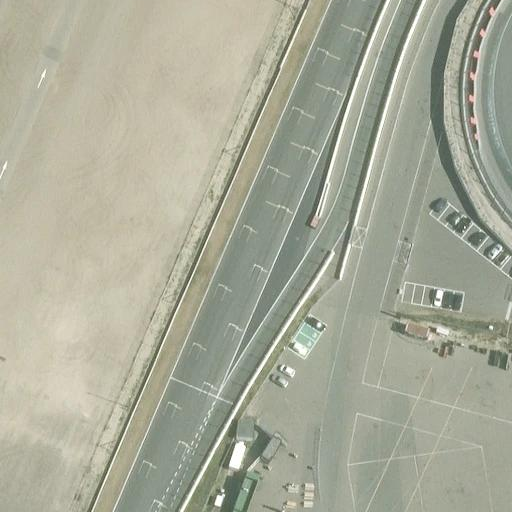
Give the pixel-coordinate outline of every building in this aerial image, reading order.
[(138,0),(0,388),(0,511),(65,511),(92,439),(78,434),(58,407),(75,413),(77,407),(93,429),(89,432),(101,436),(147,306),(145,303),(114,326),(119,309),(92,272),(110,222),(122,239),(128,235),(109,210),(130,152),(135,149),(155,91),(170,103),(173,95),(192,110),(200,113),(226,149),(279,0),(138,0)] [(185,183),(193,193),(211,178),(193,156),(191,157),(184,149),(179,153),(187,162),(174,172),(171,168),(167,171),(180,187),(185,183)] [(441,349),(439,362),(460,365),(462,352),(441,349)] [(499,402),(511,380),(479,362),(467,384),(499,402)] [(343,446),(354,423),(347,419),(336,442),(343,446)] [(235,436),(235,440),(252,442),(254,424),(237,422),(235,436)] [(435,453),(410,511),(466,511),(483,472),(435,453)] [(209,511),(235,511),(251,467),(227,460),(209,511)]
